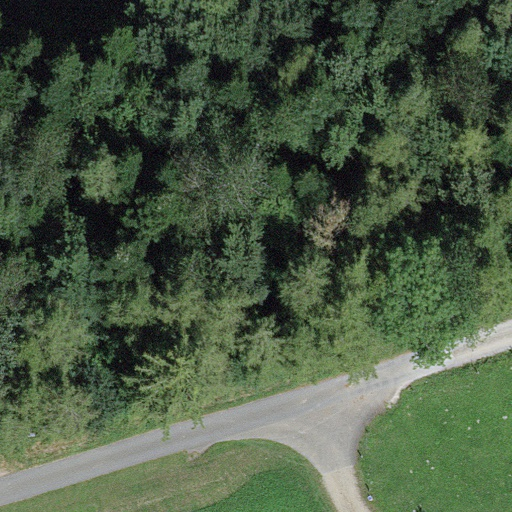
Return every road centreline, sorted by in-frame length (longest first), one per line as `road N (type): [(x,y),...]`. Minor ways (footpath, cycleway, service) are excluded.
road 1 (track): [(0,494),(324,394)]
road 2 (track): [(324,394),(511,336)]
road 3 (track): [(358,511),(324,394)]
